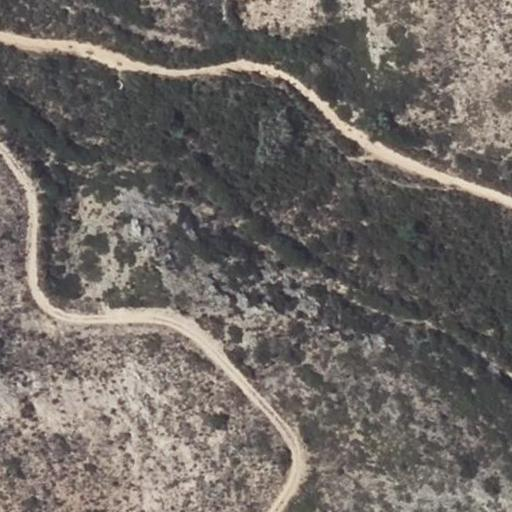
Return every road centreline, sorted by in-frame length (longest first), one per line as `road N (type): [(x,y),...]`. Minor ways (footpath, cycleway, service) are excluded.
road 1 (track): [(0,18),(203,70),(255,53),(281,59),(375,139),(511,178)]
road 2 (track): [(0,154),(36,200),(39,293),(194,328),(293,430),(295,485),(277,511)]
